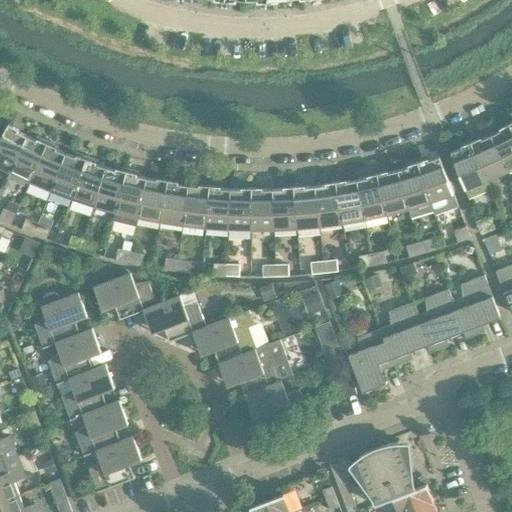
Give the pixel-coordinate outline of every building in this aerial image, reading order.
[(499,128),(500,130),(491,134),(508,170),(511,168),(511,128),(509,122),(499,128)] [(8,123),(0,137),(0,166),(8,171),(27,135),(18,130),(19,128),(8,123)] [(481,138),(480,137),(471,141),(488,180),(508,170),(491,134),(481,138)] [(37,138),(36,140),(27,135),(8,171),(30,181),(49,143),(37,138)] [(468,197),(491,189),(488,180),(471,141),(461,145),(461,147),(450,151),(468,197)] [(57,146),(49,143),(30,181),(50,189),(66,152),(56,148),(57,146)] [(76,154),(75,156),(66,152),(50,189),(70,197),(86,158),(76,154)] [(428,159),(427,157),(417,161),(433,211),(434,215),(458,206),(439,156),(428,159)] [(96,163),(96,161),(86,158),(70,197),(93,204),(106,166),(96,163)] [(409,208),(412,218),(433,211),(417,161),(407,164),(408,166),(398,169),(409,208)] [(116,167),(116,169),(106,166),(93,204),(116,211),(127,170),(116,167)] [(388,172),(387,170),(377,172),(387,213),(409,208),(398,169),(388,172)] [(136,175),(137,173),(127,170),(116,211),(113,220),(136,226),(138,216),(146,177),(136,175)] [(366,175),(367,177),(357,179),(363,219),(387,213),(377,172),(366,175)] [(157,179),(146,177),(138,216),(160,220),(168,179),(157,177),(157,179)] [(187,184),(178,183),(178,181),(168,179),(160,220),(182,224),(187,184)] [(346,181),(346,179),(335,180),(342,222),(363,219),(357,179),(346,181)] [(325,184),(315,186),(314,186),(318,225),(342,222),(335,180),(325,182),(325,184)] [(199,186),(188,184),(187,184),(182,224),(206,227),(209,184),(199,183),(199,186)] [(220,185),(209,184),(206,227),(227,228),(230,188),(220,187),(220,185)] [(305,187),(304,184),(294,185),(297,227),(318,225),(314,186),(305,187)] [(283,186),(283,188),(273,189),(273,229),(297,227),(294,185),(283,186)] [(241,186),(241,189),(230,188),(227,228),(251,229),(252,187),(241,186)] [(262,189),(262,187),(252,187),(251,229),(273,229),(273,189),(262,189)] [(8,201),(5,209),(15,213),(18,205),(8,201)] [(3,208),(0,215),(0,219),(11,224),(16,214),(15,213),(5,209),(3,208)] [(494,228),(490,217),(477,222),(481,233),(494,228)] [(26,219),(22,229),(33,234),(38,223),(26,219)] [(46,238),(50,228),(38,223),(33,234),(46,238)] [(466,226),(454,231),(458,242),(470,237),(466,226)] [(483,238),(488,250),(489,250),(502,245),(497,233),(484,238),(483,238)] [(71,235),(68,246),(80,250),(84,239),(71,235)] [(422,253),(434,249),(431,238),(419,242),(422,253)] [(93,254),(96,243),(84,239),(80,250),(93,254)] [(406,246),(409,257),(422,253),(419,242),(406,246)] [(471,253),(474,248),(467,245),(465,250),(471,253)] [(118,248),(116,260),(128,262),(130,251),(118,248)] [(141,265),(144,254),(130,251),(128,262),(141,265)] [(387,262),(384,251),(372,253),(374,265),(387,262)] [(359,256),(361,267),(374,265),(372,253),(359,256)] [(166,258),(164,269),(177,271),(178,259),(166,258)] [(190,273),(191,261),(178,259),(177,271),(190,273)] [(338,271),(337,259),(323,260),(325,272),(338,271)] [(311,262),(312,274),(325,272),(323,260),(311,262)] [(414,262),(400,266),(403,278),(417,273),(414,262)] [(214,263),(213,275),(226,276),(227,263),(214,263)] [(240,276),(240,264),(227,263),(226,276),(240,276)] [(511,312),(511,263),(495,270),(511,313),(511,312)] [(263,265),(263,276),(276,276),(275,264),(263,265)] [(289,276),(289,264),(275,264),(276,276),(289,276)] [(143,310),(143,309),(156,304),(156,303),(148,280),(134,283),(130,272),(93,286),(102,310),(115,305),(120,319),(143,310)] [(484,274),(460,284),(462,297),(453,301),(452,301),(463,331),(465,338),(485,331),(482,324),(500,317),(484,274)] [(381,286),(377,275),(365,279),(369,290),(381,286)] [(11,290),(17,293),(22,283),(12,278),(9,285),(11,290)] [(338,280),(325,284),(331,298),(343,294),(338,280)] [(179,294),(187,291),(184,283),(176,286),(179,294)] [(263,289),(268,302),(277,298),(272,285),(263,289)] [(430,352),(449,344),(446,337),(463,331),(452,301),(453,301),(448,288),(424,297),(426,311),(417,314),(416,314),(428,344),(427,345),(430,352)] [(205,325),(192,290),(180,295),(179,294),(156,303),(156,304),(143,309),(143,310),(152,332),(164,328),(169,341),(193,332),(192,332),(206,326),(205,325)] [(75,320),(87,316),(78,292),(59,299),(58,295),(55,292),(50,292),(47,294),(43,297),(43,301),(44,305),(41,306),(45,317),(34,324),(43,348),(55,343),(55,342),(80,333),(79,332),(75,320)] [(318,292),(303,297),(309,312),(324,307),(318,292)] [(388,311),(390,324),(380,328),(395,365),(413,358),(410,351),(427,345),(428,344),(416,314),(417,314),(412,302),(388,311)] [(218,362),(255,349),(247,327),(255,324),(249,309),(205,325),(206,326),(192,332),(193,332),(201,355),(213,350),(218,362)] [(79,332),(80,333),(55,342),(55,343),(59,352),(48,360),(57,384),(69,379),(69,378),(93,369),(93,368),(89,356),(101,351),(92,328),(79,332)] [(386,382),(382,370),(395,365),(380,328),(357,337),(359,350),(348,354),(362,391),(386,382)] [(227,386),(239,381),(244,394),(281,380),(275,365),(287,357),(280,339),(255,349),(218,362),(227,386)] [(23,348),(25,354),(33,351),(31,345),(23,348)] [(326,362),(341,356),(338,347),(323,353),(326,362)] [(93,368),(93,369),(69,378),(69,379),(72,388),(61,396),(70,419),(82,415),(82,414),(107,405),(107,404),(102,392),(114,387),(105,364),(93,368)] [(12,381),(21,377),(18,369),(8,372),(12,381)] [(42,373),(30,378),(35,390),(47,386),(42,373)] [(335,390),(339,400),(357,393),(349,373),(337,377),(341,387),(335,390)] [(298,388),(285,390),(281,380),(244,394),(253,417),(265,412),(270,426),(307,412),(298,388)] [(35,410),(30,399),(18,404),(22,415),(35,410)] [(107,404),(107,405),(82,414),(82,415),(86,424),(75,432),(84,455),(92,452),(96,451),(96,450),(120,441),(120,440),(116,428),(128,423),(119,399),(107,404)] [(0,461),(17,455),(9,435),(0,438),(0,461)] [(92,452),(96,463),(88,467),(97,491),(134,477),(129,464),(142,459),(133,435),(120,440),(120,441),(96,450),(96,451),(92,452)] [(392,496),(415,487),(397,442),(393,443),(386,444),(380,446),(376,447),(372,449),(365,452),(362,455),(358,457),(375,502),(392,496)] [(0,461),(0,500),(18,493),(13,480),(25,476),(17,455),(0,461)] [(338,458),(329,461),(332,470),(341,466),(338,458)] [(56,470),(52,459),(44,461),(49,473),(56,470)] [(344,474),(341,466),(332,470),(335,478),(344,474)] [(347,482),(344,474),(335,478),(337,486),(347,482)] [(70,511),(72,511),(60,479),(48,483),(59,511),(70,511)] [(350,490),(347,482),(337,486),(340,494),(350,490)] [(397,511),(408,511),(433,503),(426,483),(415,487),(392,496),(397,511)] [(331,486),(322,489),(326,499),(335,496),(331,486)] [(353,498),(350,490),(340,494),(343,502),(353,498)] [(38,511),(35,503),(24,507),(18,493),(0,500),(0,511),(38,511)] [(290,511),(283,493),(249,506),(251,511),(290,511)] [(335,496),(326,499),(330,509),(339,506),(335,496)] [(355,506),(353,498),(343,502),(346,509),(355,506)] [(436,511),(433,503),(408,511),(436,511)]
